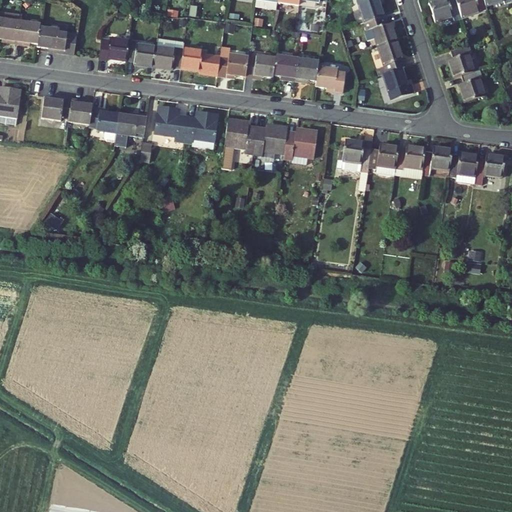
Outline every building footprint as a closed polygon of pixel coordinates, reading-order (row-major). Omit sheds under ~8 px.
[(278,4),(278,0),(256,0),(256,8),(277,11),(278,4)] [(300,0),(299,6),(316,9),(317,3),(319,3),(320,1),(328,2),(327,0),(300,0)] [(357,0),(365,23),(384,17),(378,0),(357,0)] [(454,0),(448,2),(447,0),(439,0),(429,4),(435,23),(453,17),(454,21),(461,19),(455,0),(454,0)] [(455,0),(461,19),(487,10),(485,6),(483,0),(455,0)] [(16,45),(20,16),(0,13),(0,39),(6,40),(5,43),(16,45)] [(373,31),(378,48),(398,42),(392,24),(390,25),(387,16),(384,17),(365,23),(368,32),(373,31)] [(41,25),(19,22),(16,45),(27,46),(27,43),(38,45),(41,28),(41,25)] [(77,35),(78,28),(56,25),(56,30),(59,30),(58,32),(63,32),(62,33),(77,35)] [(41,28),(38,45),(38,47),(56,49),(56,53),(74,55),(77,35),(62,33),(63,32),(58,32),(59,30),(56,30),(41,28)] [(107,61),(107,58),(127,61),(130,41),(110,39),(109,41),(102,41),(99,60),(107,61)] [(185,43),(158,40),(157,48),(176,50),(176,48),(184,49),(185,43)] [(154,68),(157,48),(137,45),(137,43),(130,41),(127,61),(135,62),(134,65),(154,68)] [(378,48),(385,67),(387,74),(402,69),(406,68),(398,42),(378,48)] [(470,45),(451,51),(453,59),(448,61),(454,79),(462,76),(474,72),(468,54),(472,52),(470,45)] [(157,48),(154,68),(173,70),(174,68),(181,69),(184,49),(176,48),(176,50),(157,48)] [(203,51),(184,49),(181,69),(200,72),(200,74),(208,75),(211,55),(203,54),(203,51)] [(227,78),(227,75),(246,78),(249,58),(230,56),(230,58),(221,57),(218,77),(227,78)] [(255,79),(255,76),(274,78),(274,76),(276,59),(257,57),(257,59),(249,58),(246,78),(255,79)] [(274,76),(284,77),(284,79),(295,81),(298,60),(277,57),(276,59),(274,76)] [(298,60),(295,81),(306,82),(306,80),(317,81),(319,68),(320,62),(298,60)] [(387,74),(385,67),(378,69),(380,76),(384,75),(387,74)] [(338,70),(319,68),(317,81),(316,87),(336,89),(335,92),(344,93),(346,74),(338,73),(338,70)] [(408,86),(402,69),(387,74),(384,75),(392,101),(415,93),(412,85),(408,86)] [(474,72),(462,76),(465,83),(459,85),(465,104),(486,97),(480,78),(483,77),(481,70),(474,72)] [(3,94),(0,93),(0,123),(16,125),(18,123),(22,91),(4,89),(3,94)] [(63,99),(63,101),(44,99),(42,118),(61,121),(61,118),(69,119),(72,100),(63,99)] [(83,102),(72,100),(69,119),(69,122),(91,124),(93,109),(93,105),(83,104),(83,102)] [(175,142),(185,143),(188,117),(176,116),(177,110),(158,107),(155,135),(175,138),(175,142)] [(117,134),(120,115),(100,112),(101,109),(93,109),(91,124),(90,128),(98,129),(98,132),(107,133),(106,138),(109,141),(116,142),(117,134)] [(200,119),(188,117),(185,143),(194,144),(193,147),(214,150),(218,116),(200,114),(200,119)] [(139,115),(139,117),(120,115),(117,134),(136,136),(137,134),(145,135),(148,116),(139,115)] [(229,120),(225,147),(246,149),(245,154),(254,155),(258,130),(246,128),(247,122),(229,120)] [(270,131),(258,130),(254,155),(263,156),(264,151),(285,154),(287,134),(289,127),(271,125),(270,131)] [(299,136),(287,134),(285,154),(284,159),(293,160),(292,163),(305,165),(305,158),(314,159),(318,132),(300,129),(299,136)] [(145,138),(142,156),(151,157),(153,139),(145,138)] [(347,141),(346,147),(343,169),(369,173),(369,168),(372,149),(364,148),(365,143),(347,141)] [(364,148),(372,149),(373,142),(365,141),(365,143),(364,148)] [(377,166),(396,168),(399,151),(399,148),(380,145),(379,150),(372,149),(369,168),(377,169),(377,166)] [(407,152),(399,151),(396,168),(396,175),(422,178),(423,171),(426,152),(426,149),(407,146),(407,152)] [(431,168),(450,171),(452,158),(453,151),(434,148),(434,153),(426,152),(423,171),(431,172),(431,168)] [(452,158),(450,171),(449,177),(457,178),(456,183),(475,186),(476,178),(478,159),(479,157),(460,154),(459,159),(452,158)] [(487,155),(487,160),(478,159),(476,178),(484,179),(484,176),(503,178),(506,158),(487,155)] [(50,215),(44,225),(57,233),(63,223),(50,215)] [(480,275),(481,253),(467,252),(466,274),(480,275)]
